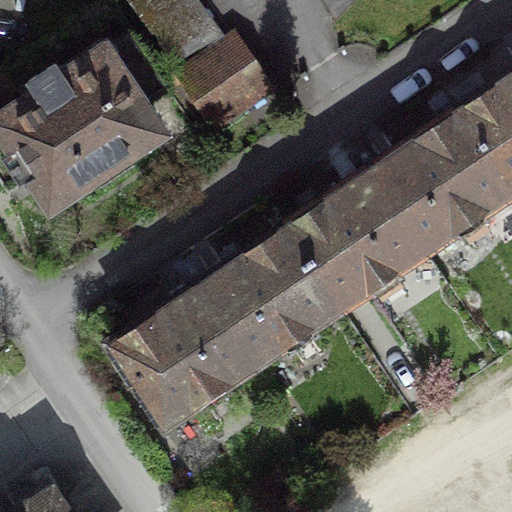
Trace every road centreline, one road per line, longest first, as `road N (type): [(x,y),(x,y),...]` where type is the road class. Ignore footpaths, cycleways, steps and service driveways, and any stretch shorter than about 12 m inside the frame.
road 1 (residential): [(511,6),(33,318)]
road 2 (residential): [(33,318),(169,511)]
road 3 (unknown): [(365,102),(287,0)]
